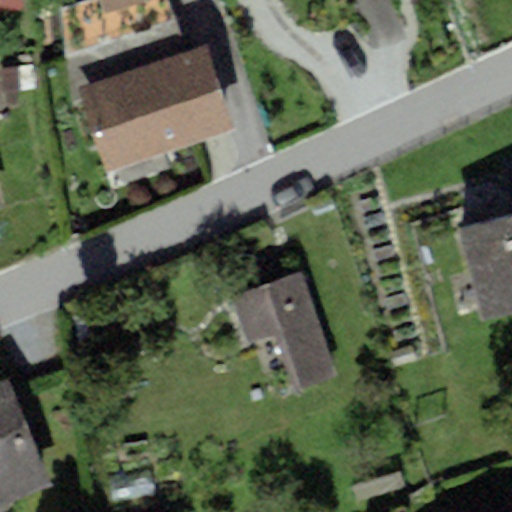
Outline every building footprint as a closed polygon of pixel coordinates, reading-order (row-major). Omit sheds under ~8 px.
[(0,0),(0,17),(22,12),(19,0),(0,0)] [(188,58),(167,0),(155,0),(104,17),(71,28),(80,96),(188,58)] [(98,0),(104,17),(155,0),(98,0)] [(188,58),(80,96),(108,174),(233,129),(205,51),(188,58)] [(17,69),(0,69),(0,108),(20,107),(17,69)] [(511,215),(457,230),(481,320),(511,312),(511,215)] [(300,271),(229,295),(245,342),(273,333),(293,392),(337,377),(300,271)] [(7,377),(0,380),(0,511),(5,511),(54,493),(7,377)]
